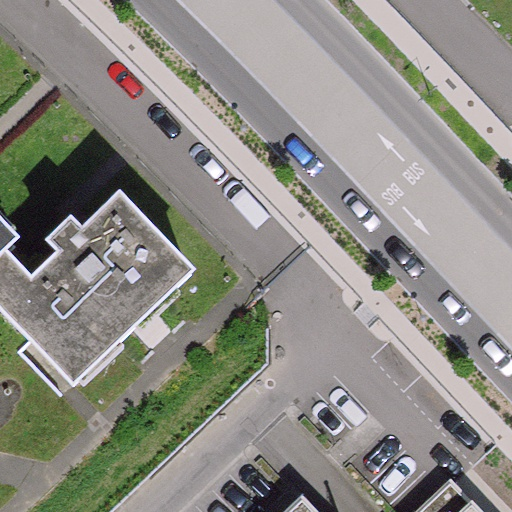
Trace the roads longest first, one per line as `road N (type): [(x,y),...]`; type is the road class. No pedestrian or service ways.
road 1 (residential): [(147,511),(302,363),(314,327),(308,286),(102,65),(29,0)]
road 2 (primary): [(153,0),(511,375)]
road 3 (primary): [(511,220),(300,0)]
road 4 (residential): [(421,0),(511,92)]
